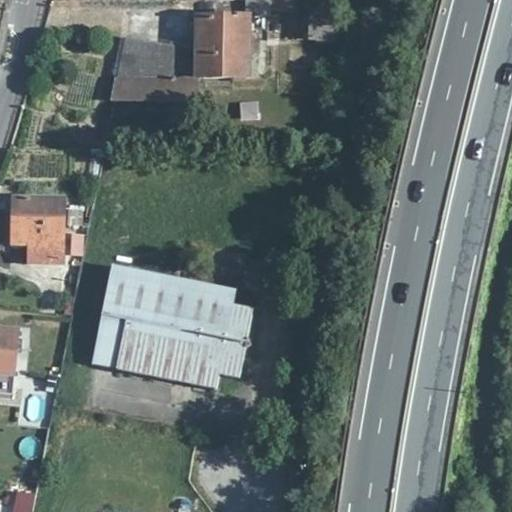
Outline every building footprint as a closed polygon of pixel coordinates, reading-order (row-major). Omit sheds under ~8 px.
[(267,8),(267,0),(245,0),(246,9),(260,10),(260,16),(267,16),(267,8)] [(307,2),(279,0),(267,0),(267,8),(310,11),(309,39),(335,40),(337,6),(311,4),(307,2)] [(119,79),(195,78),(218,78),(218,72),(248,72),(248,55),(259,55),(258,34),(248,33),(248,19),(232,18),(232,14),(190,13),(190,23),(197,22),(197,51),(127,38),(119,79)] [(260,55),(259,55),(248,55),(248,72),(260,71),(260,55)] [(194,102),(195,78),(119,79),(114,100),(194,102)] [(63,201),(15,200),(15,245),(29,245),(29,262),(62,263),(63,201)] [(87,237),(90,226),(68,225),(68,236),(87,237)] [(113,267),(103,315),(246,344),(252,310),(233,306),(235,291),(113,267)] [(240,379),(246,344),(103,315),(93,366),(216,390),(219,375),(240,379)] [(17,331),(0,329),(0,392),(12,394),(13,376),(17,331)] [(64,354),(53,351),(46,391),(57,393),(64,354)] [(22,496),(19,511),(32,511),(35,498),(22,496)]
